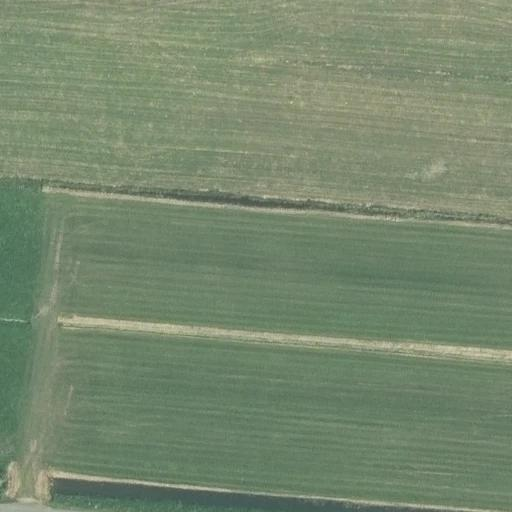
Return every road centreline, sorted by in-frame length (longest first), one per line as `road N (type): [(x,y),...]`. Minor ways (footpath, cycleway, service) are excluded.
road 1 (track): [(0,173),(511,217)]
road 2 (track): [(49,316),(32,413),(27,511)]
